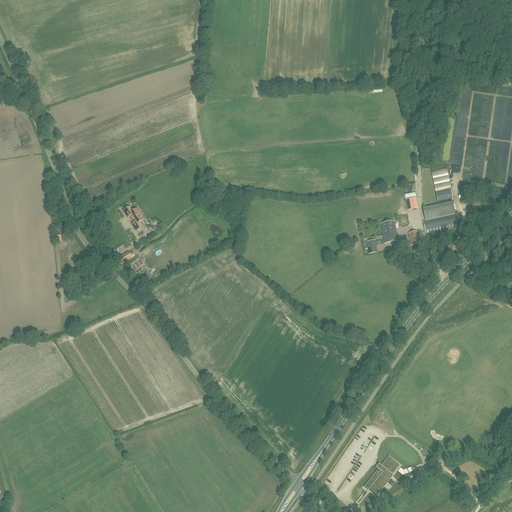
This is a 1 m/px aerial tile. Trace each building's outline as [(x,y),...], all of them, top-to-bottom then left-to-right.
[(434,180),(435,186),(436,191),(452,189),(449,170),(433,173),(434,180)] [(450,190),(436,193),(437,202),(452,199),(450,190)] [(417,209),(415,198),(405,200),(407,211),(417,209)] [(425,220),(455,213),(452,202),(422,208),(425,220)] [(132,224),(136,231),(142,227),(140,223),(144,220),(142,217),(143,217),(139,210),(138,211),(137,208),(132,211),(129,206),(123,210),(128,218),(130,216),(134,222),(132,224)] [(455,213),(425,220),(423,220),(425,232),(458,225),(456,213),(455,213)] [(384,243),(398,241),(394,221),(381,224),(384,243)] [(419,234),(418,231),(406,234),(407,241),(409,241),(410,246),(421,244),(419,234)] [(376,253),(374,240),(366,242),(368,255),(376,253)] [(121,266),(132,258),(129,253),(117,260),(121,266)] [(472,423),(475,420),(471,416),(461,427),(465,431),(472,423)] [(374,495),(395,469),(399,466),(389,458),(365,487),(374,495)]
